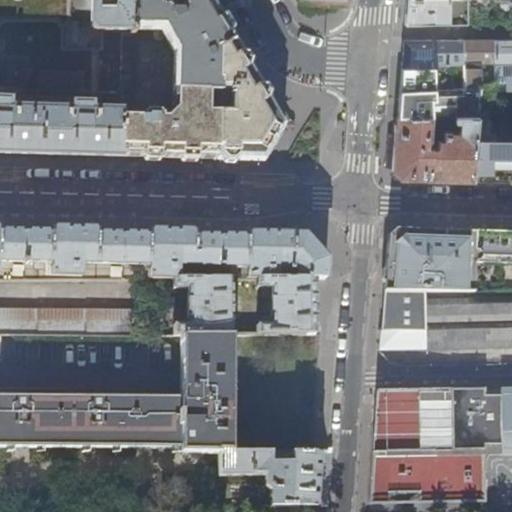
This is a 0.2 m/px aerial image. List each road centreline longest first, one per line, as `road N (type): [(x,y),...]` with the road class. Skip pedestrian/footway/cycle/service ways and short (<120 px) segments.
road 1 (residential): [(361,201),(0,191)]
road 2 (residential): [(361,201),(343,511)]
road 3 (residential): [(361,201),(511,206)]
road 4 (residential): [(257,0),(288,53),(370,65)]
road 5 (residential): [(370,65),(361,201)]
